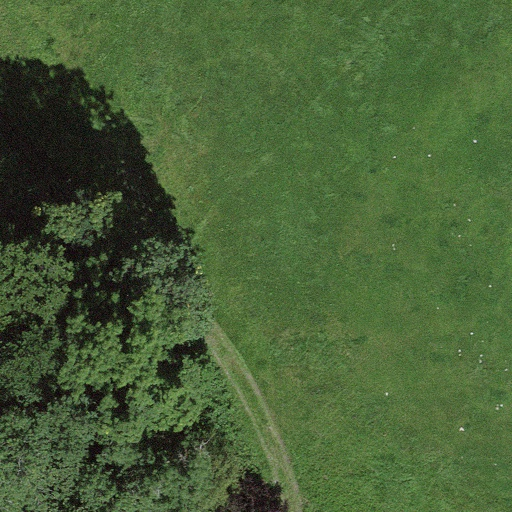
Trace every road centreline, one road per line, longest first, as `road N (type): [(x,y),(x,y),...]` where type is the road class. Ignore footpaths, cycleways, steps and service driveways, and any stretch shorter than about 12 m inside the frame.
road 1 (track): [(9,77),(274,433),(294,511)]
road 2 (motorway): [(0,178),(511,190)]
